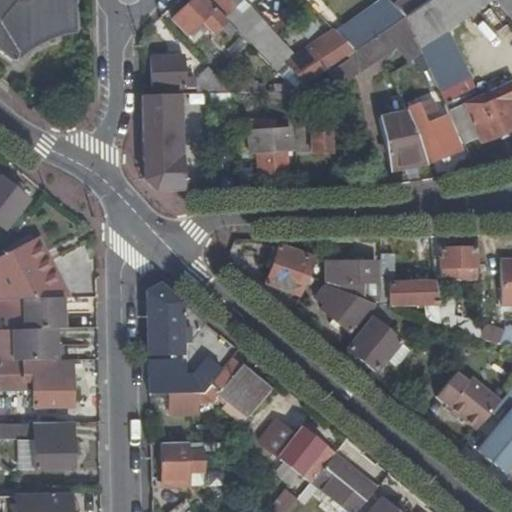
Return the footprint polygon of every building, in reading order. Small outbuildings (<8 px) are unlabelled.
[(0,0),(0,52),(12,62),(26,50),(40,42),(60,35),(71,33),(70,0),(0,0)] [(226,22),(204,0),(193,0),(173,21),(187,35),(196,26),(203,33),(207,29),(213,35),(226,22)] [(225,0),(204,0),(226,22),(231,27),(241,17),(225,0)] [(382,0),(360,22),(374,37),(404,17),(393,7),(386,0),(382,0)] [(399,0),(393,7),(404,17),(429,0),(399,0)] [(429,0),(404,17),(412,35),(420,54),(438,92),(462,81),(439,29),(472,7),(467,0),(429,0)] [(511,0),(495,0),(511,20),(511,0)] [(231,27),(274,70),(282,62),(267,47),(269,45),(254,30),(260,23),(248,10),(241,17),(231,27)] [(404,17),(374,37),(382,56),(412,35),(404,17)] [(304,43),(319,29),(309,19),(294,32),(304,43)] [(325,50),(341,40),(337,35),(322,46),(325,50)] [(374,37),(353,52),(358,72),(382,56),(374,37)] [(280,77),(295,92),(353,52),(351,50),(341,40),(325,50),(322,46),(320,43),(286,65),(292,73),(289,75),(285,72),(280,77)] [(183,57),(151,58),(152,90),(184,89),(183,57)] [(353,75),(345,64),(332,72),(340,83),(353,75)] [(468,93),(462,81),(438,92),(443,104),(459,97),(468,93)] [(463,106),(474,130),(480,143),(511,128),(511,102),(511,101),(511,100),(511,90),(509,84),(497,90),(494,86),(488,89),(490,93),(463,106)] [(251,106),(251,93),(233,93),(198,95),(199,108),(251,106)] [(155,191),(182,190),(179,95),(142,96),(144,180),(155,191)] [(443,104),(458,137),(474,130),(463,106),(459,97),(443,104)] [(404,111),(426,164),(458,152),(445,118),(426,125),(423,116),(430,113),(426,101),(404,111)] [(294,109),(281,109),(282,125),(294,125),(294,109)] [(389,172),(426,164),(404,111),(379,121),(389,172)] [(311,125),(295,124),(296,155),(330,155),(331,134),(311,134),(311,125)] [(250,155),(256,154),(257,176),(287,174),(286,153),(291,153),(290,132),(249,134),(250,155)] [(29,201),(1,179),(0,180),(0,226),(5,231),(29,201)] [(2,259),(17,292),(48,279),(31,246),(2,259)] [(267,284),(301,297),(310,279),(315,259),(280,247),(267,284)] [(477,280),(477,250),(442,249),(442,281),(457,280),(457,281),(477,280)] [(511,251),(497,251),(497,261),(497,279),(497,282),(508,282),(511,281),(511,251)] [(443,325),(439,299),(437,282),(395,282),(394,254),(381,253),(381,283),(382,304),(388,306),(425,305),(427,319),(443,325)] [(7,297),(17,292),(2,259),(0,260),(0,287),(2,286),(7,297)] [(325,284),(382,304),(381,283),(377,283),(377,263),(325,263),(325,284)] [(321,311),(351,335),(375,305),(326,286),(315,300),(325,308),(321,311)] [(146,294),(148,357),(182,357),(182,332),(198,333),(205,325),(160,288),(146,294)] [(443,325),(454,329),(451,297),(439,299),(443,325)] [(62,300),(25,301),(26,332),(15,332),(16,363),(56,362),(56,348),(56,331),(63,331),(62,300)] [(381,304),(359,331),(362,333),(373,341),(384,330),(387,332),(399,311),(381,304)] [(511,334),(510,334),(509,315),(481,316),(481,339),(511,349),(511,334)] [(373,341),(362,333),(349,349),(377,372),(391,355),(395,359),(399,354),(394,351),(401,343),(387,332),(384,330),(373,341)] [(148,378),(149,397),(204,395),(212,386),(222,373),(210,362),(198,377),(180,377),(148,378)] [(222,373),(212,386),(228,399),(249,417),(250,418),(270,394),(231,362),(222,373)] [(148,364),(148,378),(180,377),(179,363),(148,364)] [(449,408),(477,431),(491,414),(501,403),(472,379),(468,385),(456,375),(437,398),(449,408)] [(70,377),(32,377),(32,409),(71,409),(70,377)] [(511,388),(501,403),(491,414),(503,423),(506,426),(511,418),(511,388)] [(249,417),(228,399),(221,409),(242,425),(249,417)] [(511,430),(506,426),(503,423),(480,451),(505,472),(511,462),(511,430)] [(73,471),(72,424),(0,425),(0,435),(34,435),(35,471),(73,471)] [(311,485),(334,457),(302,431),(295,440),(275,425),(259,444),(311,485)] [(242,440),(235,448),(250,460),(257,453),(242,440)] [(186,446),(161,446),(162,484),(171,484),(178,484),(178,490),(187,490),(187,487),(187,475),(204,474),(203,454),(186,453),(186,446)] [(311,485),(297,503),(303,508),(318,490),(345,511),(357,511),(366,502),(363,499),(373,488),(334,457),(311,485)] [(204,486),(204,474),(187,475),(187,487),(204,486)] [(272,511),(286,511),(296,497),(281,488),(268,509),(272,511)] [(70,511),(70,497),(27,498),(27,511),(70,511)] [(395,511),(382,501),(373,511),(395,511)]
